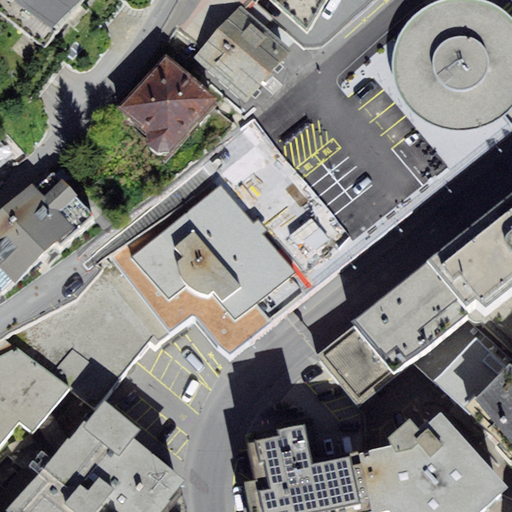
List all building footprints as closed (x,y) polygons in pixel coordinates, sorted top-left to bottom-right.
[(82,0),(8,0),(55,36),(82,0)] [(327,0),(322,9),(306,0),(257,0),(254,5),(303,50),(323,49),(376,0),(327,0)] [(306,0),(322,9),(327,0),(306,0)] [(192,326),(230,365),(271,334),(505,142),(494,129),(510,118),(511,114),(511,26),(503,16),(488,8),(470,3),(451,3),(432,9),(416,20),(403,35),(397,29),(224,177),(97,266),(101,272),(153,341),(159,349),(192,326)] [(241,14),(198,57),(244,103),(287,60),(241,14)] [(162,63),(118,114),(168,156),(212,105),(162,63)] [(6,216),(0,226),(0,262),(14,277),(48,259),(103,207),(65,167),(6,216)] [(447,301),(468,326),(478,319),(485,326),(511,304),(511,209),(427,278),(447,301)] [(7,337),(16,349),(71,395),(93,414),(153,341),(101,272),(78,300),(7,337)] [(468,326),(427,278),(341,345),(321,360),(359,412),(377,398),(396,384),(415,368),(468,326)] [(415,368),(466,427),(510,380),(511,381),(511,304),(485,326),(478,319),(468,326),(415,368)] [(16,349),(0,357),(0,449),(19,429),(33,440),(71,395),(16,349)] [(511,381),(510,380),(466,427),(511,474),(511,381)] [(128,449),(94,419),(78,437),(113,467),(128,449)] [(359,471),(360,480),(366,511),(500,511),(507,506),(439,432),(420,448),(412,438),(387,457),(390,464),(366,470),(359,471)] [(160,511),(167,504),(177,492),(128,449),(113,467),(78,437),(25,498),(40,511),(160,511)] [(279,454),(249,460),(256,498),(246,500),(248,511),(366,511),(360,480),(352,482),(350,473),(313,481),(305,440),(278,446),(279,454)] [(40,511),(25,498),(12,511),(40,511)]
